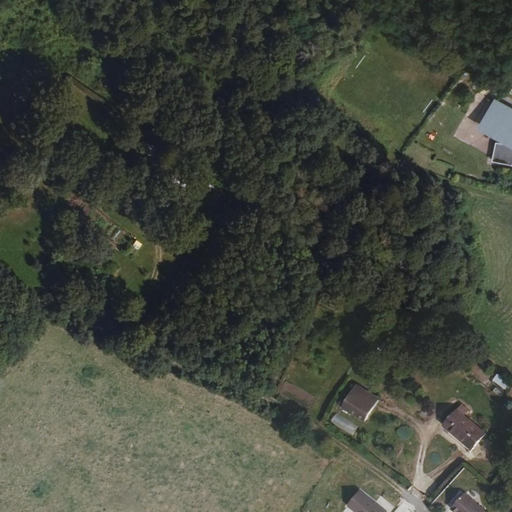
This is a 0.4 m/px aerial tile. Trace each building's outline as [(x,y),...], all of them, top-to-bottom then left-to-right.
[(503,142),(488,134),(486,133),(499,109),(502,110),(511,115),(511,111),(504,107),(494,101),(476,133),(486,139),(494,144),(502,144),(503,142)] [(511,115),(502,110),(499,109),(486,133),(488,134),(503,142),(502,144),(494,144),(490,163),(493,163),(511,167),(511,165),(511,115)] [(498,374),(492,380),(505,390),(510,384),(498,374)] [(365,421),(379,401),(356,386),(343,406),(365,421)] [(468,410),(461,404),(456,409),(464,416),(468,410)] [(470,451),(483,436),(485,433),(464,416),(456,409),(441,427),(470,451)] [(358,426),(337,414),(332,423),(352,435),(358,426)] [(383,511),(359,492),(349,505),(357,511),(383,511)] [(485,511),(464,494),(452,509),(455,511),(485,511)]
